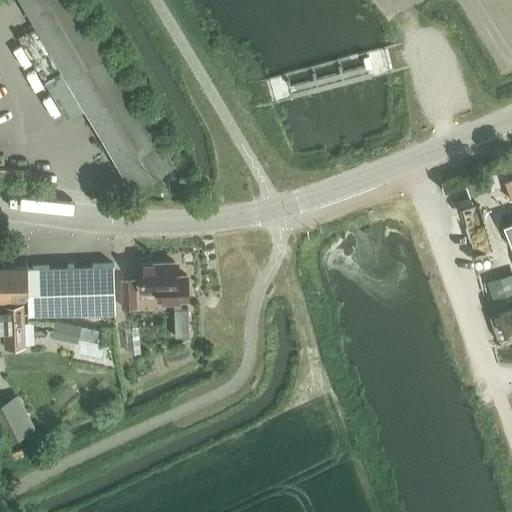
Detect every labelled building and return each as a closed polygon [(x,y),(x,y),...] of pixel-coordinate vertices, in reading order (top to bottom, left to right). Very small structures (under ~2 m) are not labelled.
[(19,0),(60,69),(43,79),(67,118),(84,108),(131,188),(173,163),(107,52),(76,0),(19,0)] [(487,171),(464,180),(468,191),(491,183),(487,171)] [(139,263),(141,291),(158,290),(158,300),(188,299),(187,275),(175,275),(174,261),(139,263)] [(27,299),(28,313),(114,310),(113,264),(26,267),(27,299)] [(0,299),(13,299),(27,299),(26,267),(0,267),(0,299)] [(122,306),(137,306),(136,280),(121,281),(122,306)] [(0,330),(3,330),(3,337),(3,347),(25,346),(24,303),(13,303),(0,303),(0,330)] [(187,307),(174,308),(175,336),(188,335),(187,307)] [(54,336),(80,338),(82,321),(56,318),(54,336)] [(12,398),(0,403),(0,426),(7,441),(29,430),(12,398)]
